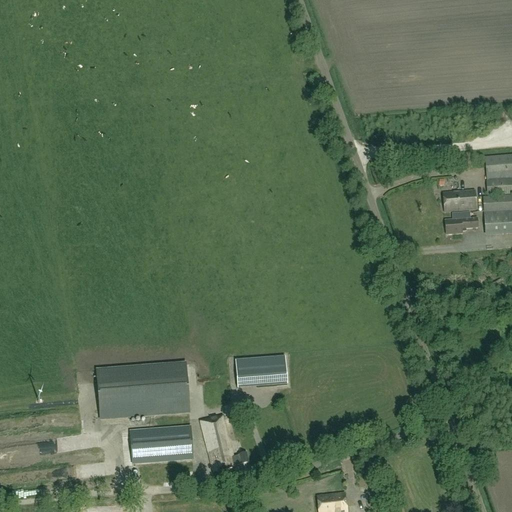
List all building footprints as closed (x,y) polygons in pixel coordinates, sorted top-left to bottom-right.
[(511,180),(511,156),(486,159),(487,174),(488,182),(511,180)] [(511,181),(486,183),(487,196),(511,194),(511,181)] [(476,211),(474,192),(442,194),(444,214),(476,211)] [(511,196),(483,199),(485,235),(511,232),(511,196)] [(477,219),(470,220),(470,213),(451,214),(452,221),(445,221),(446,236),(462,235),(462,230),(478,229),(477,219)] [(502,278),(490,285),(493,292),(498,291),(502,296),(509,291),(506,286),(507,285),(502,278)] [(285,358),(235,361),(237,389),(287,385),(285,358)] [(185,366),(96,373),(100,420),(189,413),(185,366)] [(238,457),(233,459),(223,417),(201,422),(213,473),(235,468),(235,467),(240,465),(241,466),(248,464),(246,454),(238,456),(238,457)] [(192,459),(190,433),(131,438),(133,464),(192,459)] [(346,511),(344,494),(316,497),(317,511),(346,511)]
